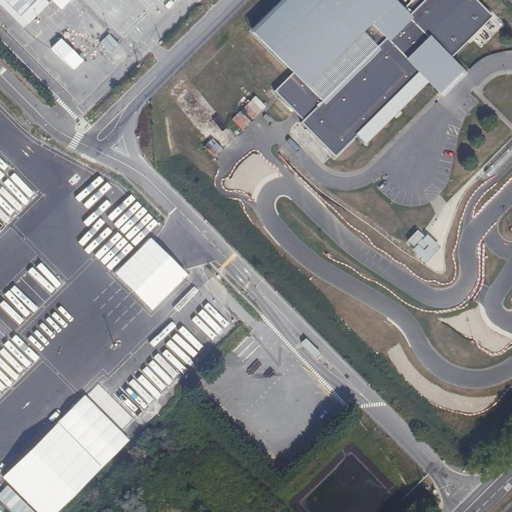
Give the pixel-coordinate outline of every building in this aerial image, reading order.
[(280,0),(254,29),(294,69),(276,88),(305,117),(302,119),(337,153),(423,67),(421,65),(441,45),(450,54),(492,11),(482,0),(280,0)] [(29,7),(10,25),(28,44),(50,23),(46,18),(42,21),(29,7)] [(472,36),(483,46),(499,28),(488,18),(472,36)] [(254,96),(230,120),(241,130),(265,107),(254,96)] [(214,157),(222,148),(210,139),(203,147),(214,157)] [(448,231),(430,215),(421,225),(438,242),(448,231)] [(417,228),(404,243),(425,262),(438,247),(417,228)] [(231,350),(242,362),(259,347),(248,335),(231,350)]
